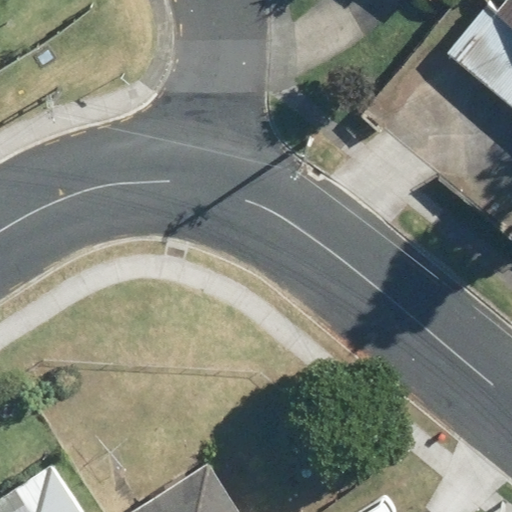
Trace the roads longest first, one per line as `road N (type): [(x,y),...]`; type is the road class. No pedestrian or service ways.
road 1 (residential): [(205,184),(253,201),(322,243),(511,401)]
road 2 (residential): [(0,231),(91,187),(162,179),(205,184)]
road 3 (residential): [(205,184),(225,53),(214,0)]
